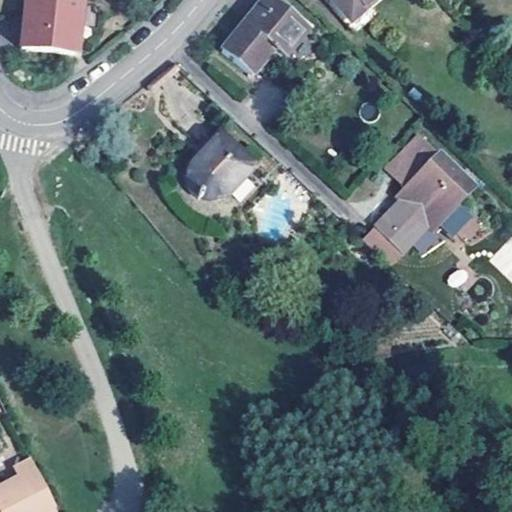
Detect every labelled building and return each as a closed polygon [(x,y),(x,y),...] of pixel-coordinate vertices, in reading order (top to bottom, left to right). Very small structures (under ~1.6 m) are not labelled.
[(264,0),(235,35),(220,54),(249,78),(272,51),(284,60),(307,31),(269,0),(264,0)] [(376,0),(328,0),(349,24),(376,0)] [(27,2),(21,56),(76,60),(78,32),(81,6),(27,2)] [(256,164),(220,132),(191,166),(191,171),(190,179),(191,187),(197,194),(203,198),(209,199),(215,198),(223,196),(230,194),(256,164)] [(387,166),(390,169),(418,140),(414,137),(387,166)] [(467,190),(418,140),(390,169),(402,180),(397,186),(401,190),(392,198),(394,200),(397,203),(371,230),(395,253),(404,244),(421,226),(427,231),(456,201),(467,190)] [(479,224),(456,201),(427,231),(421,226),(404,244),(416,257),(439,242),(432,234),(437,230),(445,238),(450,232),(461,243),(479,224)] [(511,235),(487,260),(511,284),(511,235)] [(0,511),(52,511),(28,466),(11,474),(16,484),(0,492),(0,511)]
